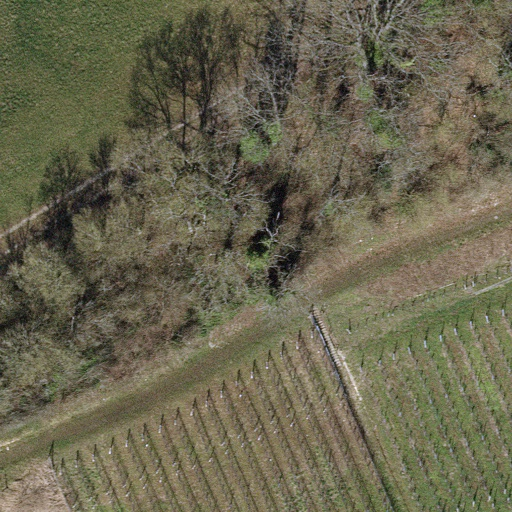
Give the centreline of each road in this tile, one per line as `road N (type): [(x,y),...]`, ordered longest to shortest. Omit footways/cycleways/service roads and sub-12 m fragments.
road 1 (track): [(511,206),(314,293),(0,449)]
road 2 (track): [(395,0),(0,246)]
